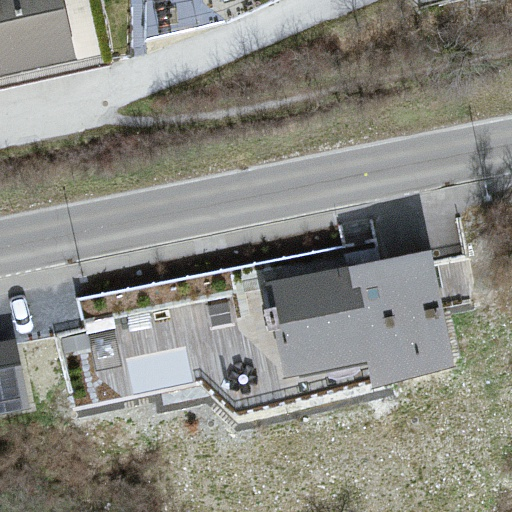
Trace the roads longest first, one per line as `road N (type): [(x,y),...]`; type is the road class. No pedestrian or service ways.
road 1 (tertiary): [(0,245),(511,148)]
road 2 (residential): [(0,128),(369,0)]
